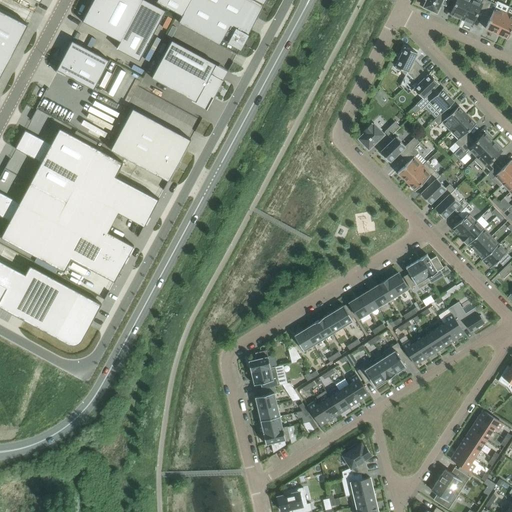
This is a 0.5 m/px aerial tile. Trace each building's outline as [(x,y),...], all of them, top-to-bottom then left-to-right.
[(146,0),(93,0),(82,21),(82,22),(83,21),(120,41),(116,48),(139,60),(165,10),(146,0)] [(232,51),(237,53),(238,51),(255,19),(263,4),(255,0),(156,0),(156,1),(177,13),(182,15),(178,22),(231,51),(232,51)] [(426,0),(424,6),(425,7),(424,9),(430,12),(431,10),(436,12),(441,0),(426,0)] [(451,0),(455,2),(450,14),(461,19),(469,0),(451,0)] [(469,0),(461,19),(472,24),(478,12),(484,15),(490,1),(486,0),(482,0),(481,3),(473,0),(469,0)] [(485,28),(496,33),(506,12),(495,7),(496,4),(490,1),(484,15),(490,17),(485,28)] [(0,77),(20,40),(28,25),(0,9),(0,77)] [(511,15),(506,12),(496,33),(508,38),(511,28),(511,15)] [(213,98),(216,91),(219,87),(223,80),(222,79),(211,73),(216,64),(171,40),(151,78),(196,101),(201,91),(213,97),(212,98),(213,98)] [(109,61),(72,41),(56,70),(93,90),(109,61)] [(406,72),(412,78),(422,67),(414,59),(417,53),(404,46),(395,66),(396,66),(395,68),(402,71),(403,70),(407,71),(406,72)] [(413,88),(422,98),(423,98),(432,89),(438,83),(429,73),(422,67),(412,78),(418,83),(413,88)] [(436,94),(432,89),(423,98),(422,98),(415,104),(421,110),(429,101),(440,113),(441,113),(444,110),(454,101),(446,93),(447,92),(443,88),(442,89),(436,94)] [(442,122),(450,130),(467,114),(458,105),(448,115),(444,110),(441,113),(440,113),(433,120),(438,125),(442,122)] [(168,181),(179,161),(190,139),(132,108),(110,149),(168,181)] [(475,123),(467,114),(450,130),(458,139),(455,142),(460,148),(470,138),(466,133),(475,123)] [(389,137),(400,127),(394,121),(384,131),(389,137)] [(365,132),(358,138),(360,140),(358,141),(362,146),(364,144),(368,148),(383,134),(373,124),(372,125),(371,123),(363,131),(365,132)] [(0,216),(9,221),(0,237),(64,271),(71,258),(113,281),(114,281),(133,245),(132,245),(107,232),(118,212),(143,226),(144,226),(158,199),(158,198),(158,199),(115,176),(123,162),(59,128),(51,144),(25,130),(15,149),(41,162),(19,203),(0,192),(0,216)] [(469,149),(476,157),(477,157),(493,142),(484,133),(475,142),(470,138),(460,148),(465,153),(469,149)] [(380,152),(389,162),(399,153),(403,157),(419,142),(414,137),(405,146),(396,136),(380,152)] [(419,142),(403,157),(408,162),(397,172),(406,181),(426,162),(426,161),(422,165),(414,157),(419,153),(414,148),(419,142)] [(502,151),(493,142),(477,157),(476,157),(474,160),(482,169),(481,170),(486,175),(487,174),(497,165),(492,160),(502,151)] [(501,169),(497,165),(487,174),(492,178),(499,187),(511,174),(511,161),(511,160),(501,169)] [(429,185),(439,175),(426,162),(406,181),(415,190),(424,181),(429,185)] [(511,189),(511,174),(499,187),(500,187),(502,184),(510,192),(511,189)] [(439,195),(443,199),(454,189),(449,184),(445,188),(436,179),(440,176),(439,175),(429,185),(420,194),(430,204),(439,195)] [(454,189),(443,199),(434,208),(444,218),(453,209),(458,214),(468,204),(463,199),(459,202),(450,193),(454,190),(454,189)] [(459,237),(476,221),(468,213),(452,228),(459,236),(459,237)] [(466,245),(483,228),(476,221),(459,237),(466,245)] [(475,251),(491,236),(483,228),(466,245),(467,245),(468,244),(475,251)] [(482,260),(498,244),(491,236),(475,251),(482,259),(482,260)] [(498,244),(482,260),(490,268),(506,252),(498,244)] [(429,282),(430,284),(431,284),(427,278),(440,270),(444,276),(451,271),(446,265),(443,267),(436,256),(430,260),(427,254),(416,261),(429,282)] [(429,282),(416,261),(405,267),(409,273),(403,277),(410,288),(416,284),(418,289),(429,282)] [(0,262),(0,308),(69,345),(70,346),(71,346),(72,346),(73,346),(74,346),(75,346),(76,346),(77,345),(78,345),(79,345),(80,344),(81,343),(82,342),(102,305),(30,266),(25,276),(0,262)] [(503,268),(509,274),(511,270),(511,266),(508,263),(503,268)] [(503,268),(498,273),(503,279),(509,274),(503,268)] [(388,278),(398,294),(408,288),(398,272),(388,278)] [(398,294),(388,278),(378,284),(388,300),(398,294)] [(388,300),(378,284),(368,290),(378,306),(388,300)] [(358,296),(368,312),(378,306),(368,290),(358,296)] [(358,296),(348,303),(358,319),(368,312),(358,296)] [(458,302),(448,308),(452,314),(461,330),(468,326),(471,331),(483,323),(483,322),(485,321),(481,315),(479,316),(474,308),(465,313),(458,302)] [(343,305),(333,311),(343,327),(353,321),(343,305)] [(323,317),(333,333),(343,327),(333,311),(323,317)] [(445,318),(447,321),(444,324),(454,339),(463,333),(461,330),(452,314),(445,318)] [(333,333),(323,317),(313,323),(323,339),(333,333)] [(303,329),(313,345),(323,339),(313,323),(303,329)] [(434,330),(444,345),(454,339),(444,324),(434,330)] [(313,345),(303,329),(293,335),(303,351),(313,345)] [(444,345),(434,330),(424,336),(434,352),(444,345)] [(434,352),(424,336),(414,342),(424,358),(434,352)] [(424,358),(414,342),(411,344),(409,341),(403,345),(415,364),(424,358)] [(407,358),(397,342),(382,352),(395,373),(406,367),(402,362),(407,358)] [(270,368),(266,350),(255,353),(256,359),(248,360),(250,373),(270,368)] [(297,352),(289,354),(291,362),(295,361),(301,358),(297,352)] [(350,352),(344,356),(347,360),(350,365),(356,361),(350,352)] [(395,373),(382,352),(381,353),(383,355),(373,361),(373,360),(372,360),(385,380),(395,373)] [(385,380),(372,360),(357,371),(365,383),(370,380),(375,387),(385,380)] [(511,363),(510,367),(507,366),(497,381),(507,387),(510,382),(511,383),(511,363)] [(270,368),(250,373),(253,385),(260,383),(261,389),(269,387),(279,385),(275,367),(270,368)] [(348,384),(359,400),(368,394),(356,375),(350,379),(352,382),(348,384)] [(349,406),(359,400),(348,384),(339,390),(349,406)] [(339,412),(349,406),(339,390),(329,397),(339,412)] [(254,397),(257,409),(277,404),(274,392),(254,397)] [(319,403),(329,419),(339,412),(329,397),(319,403)] [(320,425),(329,419),(319,403),(316,405),(314,402),(308,406),(320,425)] [(257,409),(260,420),(279,416),(277,404),(257,409)] [(497,429),(502,423),(483,411),(477,420),(492,431),(495,427),(497,429)] [(279,416),(260,420),(262,432),(282,427),(279,416)] [(317,427),(312,419),(309,422),(314,429),(317,427)] [(492,431),(477,420),(470,430),(486,440),(492,431)] [(287,426),(282,427),(262,432),(265,444),(290,439),(287,426)] [(486,440),(470,430),(464,440),(480,450),(486,440)] [(458,449),(473,459),(480,450),(464,440),(458,449)] [(356,443),(348,449),(349,451),(342,455),(350,468),(351,468),(353,475),(367,472),(366,464),(365,464),(362,461),(364,460),(363,460),(371,455),(364,446),(363,447),(361,443),(357,445),(356,443)] [(473,459),(458,449),(451,459),(470,471),(474,465),(471,463),(473,459)] [(445,469),(438,480),(459,493),(469,477),(454,467),(450,473),(445,469)] [(353,494),(372,489),(370,477),(350,482),(353,494)] [(448,509),(459,493),(438,480),(431,490),(437,494),(433,499),(448,509)] [(286,495),(277,497),(280,511),(291,508),(292,511),(306,511),(311,511),(310,503),(306,503),(303,487),(294,489),(294,490),(285,492),(286,495)] [(372,489),(353,494),(350,494),(353,507),(356,506),(375,502),(372,489)] [(357,511),(377,511),(375,502),(356,506),(357,511)]
